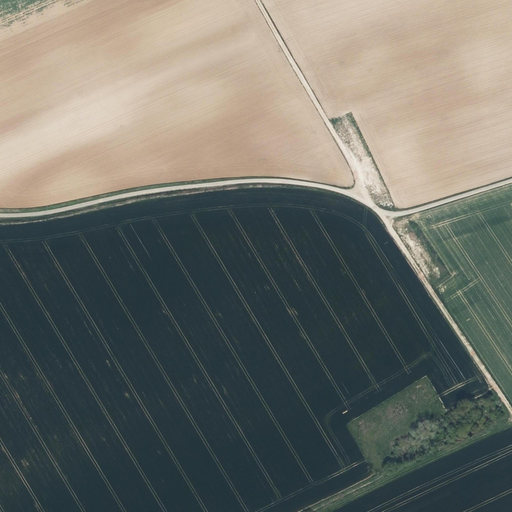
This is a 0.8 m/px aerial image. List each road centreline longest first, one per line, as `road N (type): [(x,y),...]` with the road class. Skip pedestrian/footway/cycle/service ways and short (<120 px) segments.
road 1 (unclassified): [(0,216),(256,180),(329,188),(382,214),(511,179)]
road 2 (track): [(511,409),(382,214)]
road 3 (track): [(255,0),(355,169),(359,197)]
road 4 (track): [(511,421),(326,511)]
